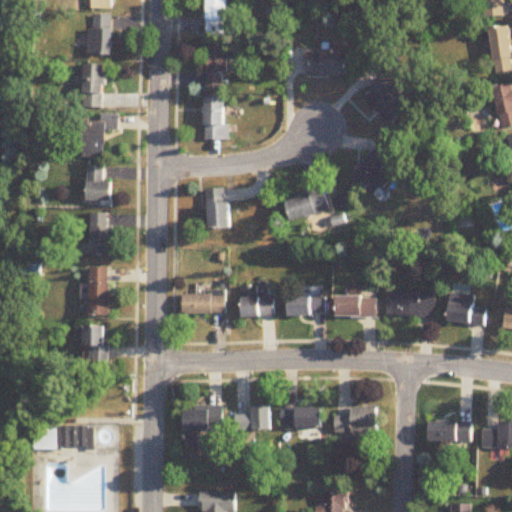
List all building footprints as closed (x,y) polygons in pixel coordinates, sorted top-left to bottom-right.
[(115,0),(92,0),(92,10),(116,10),(115,0)] [(230,0),(209,0),(210,33),(231,33),(230,0)] [(92,55),(115,55),(115,16),(92,16),(92,55)] [(511,28),(494,30),(498,75),(511,73),(511,28)] [(237,60),(237,45),(210,45),(210,90),(230,90),(230,60),(237,60)] [(352,53),(309,53),(309,76),(352,76),(352,53)] [(86,108),(108,108),(108,65),(86,65),(86,108)] [(396,126),(413,110),(384,80),(367,97),(396,126)] [(506,130),(511,128),(511,84),(497,88),(506,130)] [(229,97),(208,97),(207,141),(229,141),(229,97)] [(85,158),(108,158),(108,131),(121,131),(121,115),(103,115),(103,123),(85,123),(85,158)] [(395,156),(379,144),(354,180),(370,191),(395,156)] [(115,202),(115,183),(106,183),(106,166),(90,166),(90,202),(115,202)] [(327,187),(310,191),(311,197),(290,203),(296,222),(333,212),(327,187)] [(231,189),(210,191),(214,231),(235,229),(231,189)] [(115,255),(115,214),(93,214),(93,255),(115,255)] [(113,316),(113,269),(94,269),(94,316),(113,316)] [(244,317),(276,317),(276,299),(259,299),(259,289),(244,289),(244,317)] [(449,322),(487,327),(489,310),(476,309),(477,297),(453,293),(449,322)] [(388,294),(388,318),(432,318),(432,294),(388,294)] [(228,295),(185,295),(185,315),(228,315),(228,295)] [(380,317),(380,298),(339,298),(339,317),(380,317)] [(289,315),(328,315),(328,299),(289,299),(289,315)] [(111,363),(111,327),(91,327),(91,363),(111,363)] [(254,406),(253,416),(237,416),(237,432),(273,432),(273,407),(254,406)] [(325,428),(325,408),(284,408),(284,428),(325,428)] [(380,408),(353,408),(353,416),(337,416),(337,434),(380,434),(380,408)] [(215,432),(215,410),(187,410),(187,432),(215,432)] [(474,443),(474,422),(430,422),(430,443),(474,443)] [(511,449),(511,422),(501,423),(501,430),(485,430),(485,449),(511,449)] [(95,450),(95,428),(37,429),(37,450),(95,450)] [(348,511),(349,492),(327,492),(327,508),(320,508),(319,511),(348,511)] [(236,511),(237,493),(202,493),(202,511),(236,511)]
